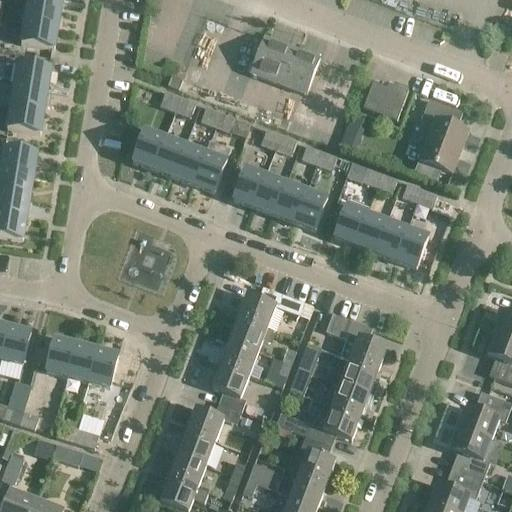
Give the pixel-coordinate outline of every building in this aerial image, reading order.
[(28,0),(28,4),(61,10),(62,0),(28,0)] [(24,26),(58,32),(61,10),(28,4),(24,26)] [(58,32),(24,26),(21,48),(54,53),(58,32)] [(250,77),(251,77),(306,98),(320,62),(297,54),(297,55),(271,46),(271,44),(264,41),(250,77)] [(15,89),(47,95),(51,73),(19,68),(15,89)] [(183,83),(172,78),(168,89),(179,94),(183,83)] [(373,86),(366,105),(363,113),(397,126),(408,96),(388,88),(387,92),(373,86)] [(12,111),(44,116),(47,95),(15,89),(12,111)] [(181,103),(165,97),(160,110),(176,116),(181,103)] [(181,103),(176,116),(190,122),(195,109),(181,103)] [(429,103),(422,122),(420,125),(432,130),(419,165),(452,178),(468,135),(457,130),(462,116),(429,103)] [(8,133),(20,135),(40,138),(44,116),(12,111),(8,133)] [(200,126),(216,132),(221,119),(205,113),(200,126)] [(221,119),(216,132),(231,138),(233,132),(248,138),(251,130),(221,119)] [(133,166),(153,174),(165,142),(144,134),(133,166)] [(261,149),(276,155),(281,141),(266,135),(261,149)] [(281,141),(276,155),(291,161),(297,147),(281,141)] [(165,142),(153,174),(174,181),(186,150),(165,142)] [(174,181),(194,189),(206,158),(186,150),(174,181)] [(206,158),(194,189),(215,197),(227,165),(217,162),(219,155),(208,151),(206,158)] [(301,165),(316,171),(322,156),(306,151),(301,165)] [(4,152),(0,174),(33,180),(37,158),(4,152)] [(322,156),(316,171),(332,176),(337,162),(322,156)] [(233,204),(254,212),(266,180),(245,173),(233,204)] [(362,187),(377,192),(382,179),(367,173),(362,187)] [(0,196),(30,201),(33,180),(0,174),(0,196)] [(397,185),(382,179),(377,192),(392,198),(397,185)] [(254,212),(274,219),(286,188),(266,180),(254,212)] [(274,219),(295,227),(307,196),(286,188),(274,219)] [(401,202),(417,208),(422,195),(407,189),(401,202)] [(437,200),(422,195),(417,208),(432,214),(437,200)] [(0,218),(26,223),(30,201),(0,196),(0,218)] [(327,204),(307,196),(295,227),(315,235),(327,204)] [(355,250),(367,218),(346,210),(334,242),(355,250)] [(0,240),(23,244),(26,223),(0,218),(0,240)] [(367,218),(355,250),(375,257),(387,226),(367,218)] [(387,226),(375,257),(396,265),(408,233),(387,226)] [(408,233),(396,265),(416,273),(428,241),(408,233)] [(247,299),(239,321),(267,332),(275,310),(300,320),(309,323),(314,311),(263,292),(259,303),(247,299)] [(494,338),(511,344),(511,320),(502,317),(494,338)] [(350,364),(378,375),(387,351),(368,344),(372,333),(333,318),(326,336),(347,344),(340,361),(350,365),(350,364)] [(266,334),(267,332),(239,321),(230,344),(258,355),(262,344),(272,348),(276,337),(266,334)] [(0,328),(0,364),(1,365),(10,331),(0,328)] [(10,331),(1,365),(23,370),(31,337),(10,331)] [(511,344),(494,338),(486,358),(499,363),(492,380),(489,379),(489,380),(511,388),(511,344)] [(54,343),(46,375),(67,381),(76,348),(54,343)] [(230,344),(221,368),(249,379),(253,368),(258,355),(230,344)] [(97,354),(76,348),(67,381),(89,386),(97,354)] [(307,348),(303,359),(299,372),(312,377),(321,354),(307,348)] [(287,353),(283,365),(292,368),(296,356),(287,353)] [(97,354),(89,386),(110,392),(118,359),(97,354)] [(341,387),(369,398),(378,375),(350,364),(350,365),(341,387)] [(286,382),(292,368),(283,365),(277,379),(286,382)] [(241,417),(249,420),(253,408),(240,403),(249,379),(221,368),(212,393),(223,397),(218,408),(241,417)] [(253,368),(249,379),(258,382),(262,372),(253,368)] [(304,400),(312,377),(299,372),(290,395),(304,400)] [(276,379),(273,389),(283,393),(287,383),(276,379)] [(115,385),(111,397),(121,400),(124,388),(115,385)] [(20,431),(24,416),(31,390),(15,386),(5,426),(20,431)] [(332,411),(360,422),(369,398),(341,387),(332,411)] [(466,411),(458,433),(490,444),(497,425),(504,427),(511,409),(499,404),(481,396),(481,397),(484,398),(477,415),(466,411)] [(196,412),(186,436),(214,447),(223,424),(236,429),(241,417),(218,408),(214,419),(196,412)] [(276,430),(281,432),(305,440),(305,441),(328,450),(332,438),(351,445),(360,422),(332,411),(323,435),(295,424),(280,419),(276,430)] [(39,421),(24,416),(20,431),(35,435),(39,421)] [(242,421),(240,427),(249,430),(251,424),(242,421)] [(56,441),(75,447),(80,434),(61,428),(56,441)] [(490,444),(458,433),(451,453),(461,457),(454,475),(482,486),(489,467),(482,464),(490,444)] [(99,440),(80,434),(75,447),(94,453),(99,440)] [(0,459),(0,462),(9,465),(12,460),(20,439),(10,435),(0,459)] [(177,460),(205,470),(214,447),(186,436),(177,460)] [(297,478),(326,489),(335,465),(324,460),(328,450),(305,441),(301,453),(306,455),(297,478)] [(38,443),(33,458),(50,464),(56,449),(38,443)] [(52,462),(79,470),(99,477),(103,464),(57,449),(52,462)] [(24,465),(12,460),(9,465),(2,485),(14,490),(24,465)] [(177,460),(168,483),(196,493),(197,493),(205,470),(177,460)] [(228,478),(231,480),(240,483),(246,470),(236,467),(235,470),(232,468),(228,478)] [(247,486),(257,489),(267,493),(274,475),(254,468),(247,486)] [(277,497),(288,501),(289,501),(317,511),(326,489),(297,478),(285,474),(277,497)] [(437,488),(429,509),(435,511),(463,511),(467,502),(475,505),(482,486),(454,475),(448,492),(437,488)] [(240,483),(231,480),(222,503),(232,507),(240,483)] [(502,493),(503,494),(511,497),(511,482),(507,480),(502,493)] [(197,493),(196,493),(168,483),(160,506),(176,511),(189,511),(193,503),(204,507),(208,497),(197,493)] [(252,503),(257,489),(247,486),(242,499),(252,503)] [(511,511),(511,497),(503,494),(496,511),(495,511),(511,511)] [(35,511),(37,506),(10,496),(4,511),(35,511)] [(277,511),(272,510),(271,511),(317,511),(289,501),(288,501),(284,511),(277,511)]
